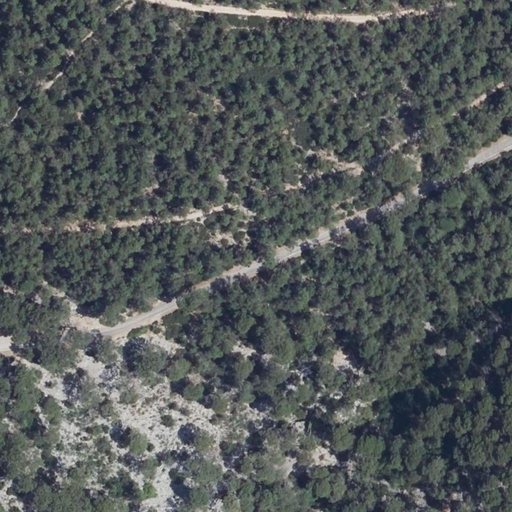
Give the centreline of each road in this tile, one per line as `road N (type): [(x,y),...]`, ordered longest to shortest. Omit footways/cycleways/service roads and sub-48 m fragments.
road 1 (unclassified): [(0,346),(79,339),(149,315),(352,226),(511,140)]
road 2 (track): [(0,231),(147,220),(351,169),(454,119),(511,76)]
road 3 (track): [(464,0),(393,17),(330,20),(158,0)]
